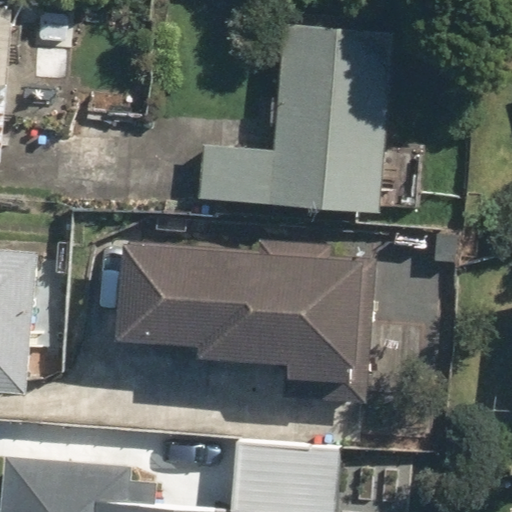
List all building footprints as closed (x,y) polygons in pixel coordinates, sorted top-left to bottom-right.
[(0,0),(0,151),(20,152),(26,0),(0,0)] [(287,141),(211,138),(208,195),(400,204),(409,21),(293,16),(287,141)] [(385,244),(135,234),(132,324),(215,328),(214,352),(304,356),(304,365),(354,367),(353,398),(378,399),(385,244)] [(0,379),(42,382),(49,246),(0,243),(0,379)] [(147,453),(15,444),(10,511),(240,511),(241,505),(340,511),(349,511),(355,440),(247,433),(243,495),(169,490),(170,471),(146,470),(147,453)]
